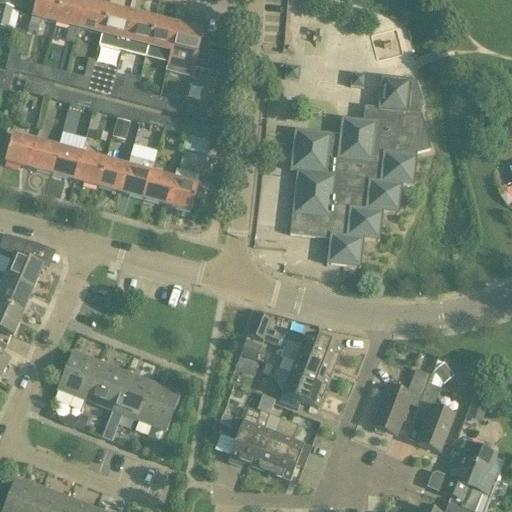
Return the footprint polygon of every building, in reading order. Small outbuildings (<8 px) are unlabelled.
[(54,27),(60,0),(35,0),(31,16),(30,21),(54,27)] [(77,32),(84,4),(69,0),(60,0),(54,27),(68,30),(65,43),(74,45),(77,32)] [(77,32),(100,38),(108,10),(84,4),(77,32)] [(123,44),(131,16),(108,10),(100,38),(97,48),(121,54),(123,44)] [(154,21),(131,16),(123,44),(121,54),(144,60),(147,50),(154,21)] [(170,55),(178,27),(154,21),(147,50),(170,55)] [(194,62),(206,65),(207,60),(212,40),(201,37),(202,33),(178,27),(166,73),(190,79),(194,62)] [(226,65),(207,60),(206,65),(205,68),(204,68),(203,73),(225,78),(226,65)] [(83,79),(88,81),(89,81),(94,62),(87,61),(83,79)] [(27,77),(40,81),(43,69),(19,63),(16,75),(27,77)] [(284,80),(297,82),(299,69),(285,67),(284,80)] [(43,69),(40,81),(63,87),(66,75),(43,69)] [(0,71),(0,90),(9,91),(11,72),(0,71)] [(83,79),(66,75),(63,87),(85,93),(88,81),(83,79)] [(351,75),(350,88),(363,89),(364,76),(351,75)] [(108,99),(132,105),(135,93),(136,93),(139,80),(125,76),(121,89),(112,87),(108,99)] [(88,81),(85,93),(108,99),(112,87),(89,81),(88,81)] [(328,242),(326,267),(342,269),(359,271),(362,242),(378,244),(381,215),(397,217),(400,189),(411,190),(415,157),(429,154),(421,118),(407,117),(411,85),(380,81),(376,114),(367,113),(366,126),(340,123),(338,139),(294,134),(290,175),(297,175),(289,238),(328,242)] [(22,95),(46,101),(50,89),(25,83),(22,95)] [(70,107),(73,95),(50,89),(46,101),(70,107)] [(135,93),(132,105),(155,111),(159,99),(135,93)] [(70,107),(93,113),(96,101),(73,95),(70,107)] [(183,106),(159,99),(155,111),(179,117),(183,106)] [(116,119),(119,107),(96,101),(93,113),(116,119)] [(142,113),(119,107),(116,119),(139,125),(142,113)] [(139,125),(162,131),(166,119),(142,113),(139,125)] [(186,137),(189,125),(166,119),(162,131),(186,137)] [(212,132),(189,125),(186,137),(209,143),(212,132)] [(3,165),(27,172),(35,143),(11,137),(3,165)] [(50,178),(58,150),(35,143),(27,172),(50,178)] [(50,178),(73,184),(81,156),(58,150),(50,178)] [(96,190),(104,162),(81,156),(73,184),(96,190)] [(143,203),(150,175),(153,166),(130,159),(127,169),(120,197),(143,203)] [(127,169),(104,162),(96,190),(120,197),(127,169)] [(176,171),(174,181),(166,209),(190,216),(190,214),(197,188),(196,187),(199,177),(176,171)] [(166,209),(174,181),(150,175),(143,203),(166,209)] [(0,257),(10,262),(3,280),(32,292),(42,269),(31,264),(38,247),(3,237),(0,245),(0,257)] [(0,305),(23,315),(32,292),(3,280),(0,278),(0,305)] [(0,305),(0,334),(8,338),(13,339),(23,315),(0,305)] [(262,342),(270,322),(254,316),(247,336),(262,342)] [(300,348),(286,343),(283,351),(333,370),(342,350),(314,340),(305,336),(300,348)] [(283,351),(286,343),(276,339),(270,355),(280,359),(283,351)] [(240,356),(255,362),(261,349),(246,343),(240,356)] [(0,378),(10,363),(1,358),(7,349),(5,347),(0,344),(0,378)] [(294,365),(289,377),(325,390),(328,383),(333,370),(283,351),(280,359),(279,360),(294,365)] [(84,402),(99,364),(72,353),(56,391),(84,402)] [(238,359),(233,372),(251,379),(256,366),(238,359)] [(126,374),(99,364),(84,402),(111,413),(126,374)] [(444,366),(433,374),(442,387),(454,378),(444,366)] [(271,379),(275,371),(265,367),(262,376),(271,379)] [(289,377),(275,371),(271,379),(285,385),(280,397),(317,411),(325,390),(289,377)] [(406,406),(417,410),(426,386),(429,378),(415,372),(406,395),(387,387),(385,392),(371,428),(374,429),(373,431),(375,434),(383,438),(386,436),(387,434),(394,437),(406,406)] [(137,424),(153,385),(126,374),(111,413),(137,424)] [(180,396),(153,385),(137,424),(165,434),(180,396)] [(426,386),(417,410),(414,418),(424,422),(415,445),(438,454),(453,417),(432,409),(439,391),(426,386)] [(263,403),(260,413),(269,417),(273,407),(263,403)] [(263,431),(269,417),(260,413),(254,427),(235,419),(231,430),(227,439),(235,442),(228,460),(229,461),(227,465),(240,470),(242,466),(248,468),(263,431)] [(248,468),(268,476),(288,425),(279,421),(274,436),(263,431),(248,468)] [(116,429),(106,425),(100,440),(110,444),(116,429)] [(288,425),(268,476),(289,484),(295,470),(296,465),(299,459),(303,449),(303,448),(304,447),(292,442),(297,428),(288,425)] [(484,478),(492,458),(486,455),(487,451),(486,447),(475,442),(471,445),(470,449),(466,447),(453,482),(447,480),(441,495),(463,504),(469,489),(486,496),(492,481),(484,478)] [(303,448),(303,449),(299,459),(296,465),(295,470),(302,472),(311,451),(303,448)] [(33,511),(42,490),(15,479),(1,511),(33,511)] [(64,511),(69,500),(42,490),(33,511),(64,511)] [(95,511),(96,511),(69,500),(64,511),(95,511)]
